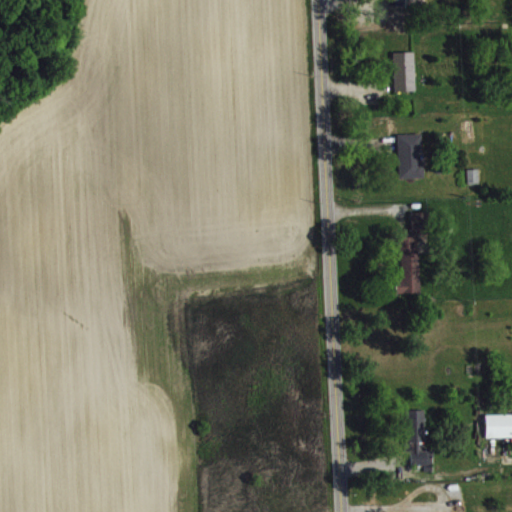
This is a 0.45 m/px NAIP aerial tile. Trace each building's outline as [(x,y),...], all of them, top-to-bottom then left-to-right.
[(392,50),(393,89),(413,88),(412,50),(392,50)] [(395,133),(397,177),(422,176),(422,163),(420,163),(418,131),(395,133)] [(465,167),(466,181),(477,181),(476,167),(465,167)] [(470,186),(482,186),(481,172),(470,172),(470,186)] [(409,211),(410,231),(426,231),(426,211),(409,211)] [(414,236),(414,251),(418,251),(418,291),(394,291),(394,278),(399,278),(399,236),(414,236)] [(406,408),(406,439),(404,439),(404,450),(410,450),(410,462),(431,462),(431,449),(418,449),(418,439),(423,439),(422,408),(406,408)] [(485,412),(484,435),(511,435),(511,432),(511,419),(511,412),(485,412)]
